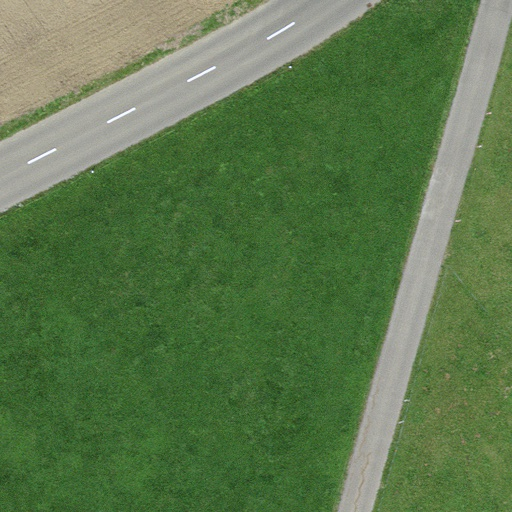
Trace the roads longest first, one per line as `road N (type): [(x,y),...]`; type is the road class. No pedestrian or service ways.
road 1 (unclassified): [(499,0),(355,511)]
road 2 (tertiary): [(332,0),(190,88),(0,181)]
